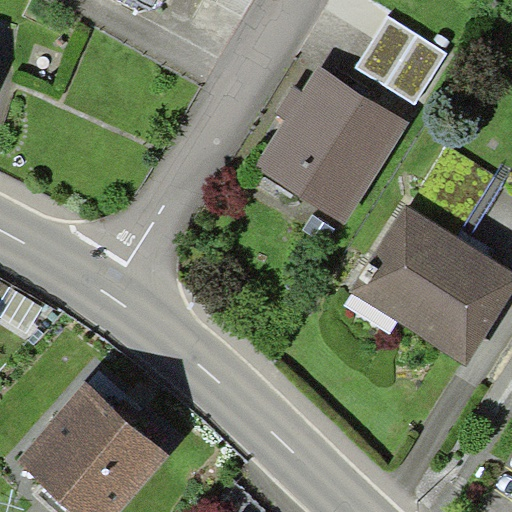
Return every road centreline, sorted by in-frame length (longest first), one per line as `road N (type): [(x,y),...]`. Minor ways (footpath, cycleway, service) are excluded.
road 1 (residential): [(109,294),(294,0)]
road 2 (tertiary): [(109,294),(188,353),(356,511)]
road 3 (tertiary): [(0,229),(109,294)]
